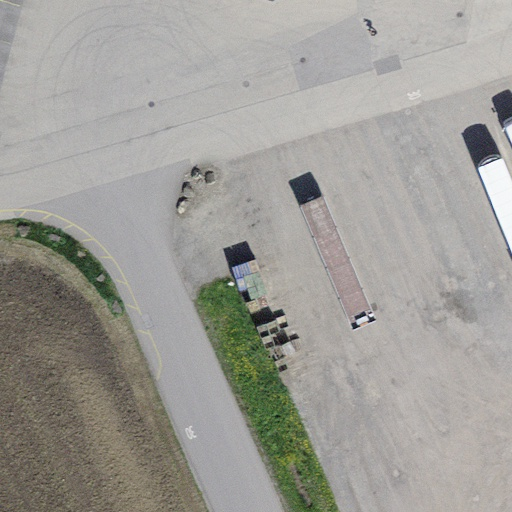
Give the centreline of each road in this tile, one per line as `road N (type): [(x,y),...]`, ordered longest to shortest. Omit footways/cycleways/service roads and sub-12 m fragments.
road 1 (residential): [(111,183),(511,54)]
road 2 (residential): [(254,511),(111,183)]
